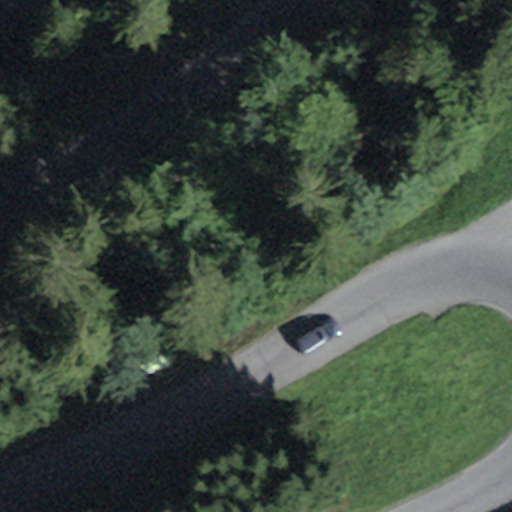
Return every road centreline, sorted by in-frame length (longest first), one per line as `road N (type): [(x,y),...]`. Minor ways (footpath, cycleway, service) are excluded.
road 1 (unclassified): [(0,497),(206,406),(406,289),(485,275),(511,290)]
road 2 (unclassified): [(288,0),(195,90),(0,225)]
